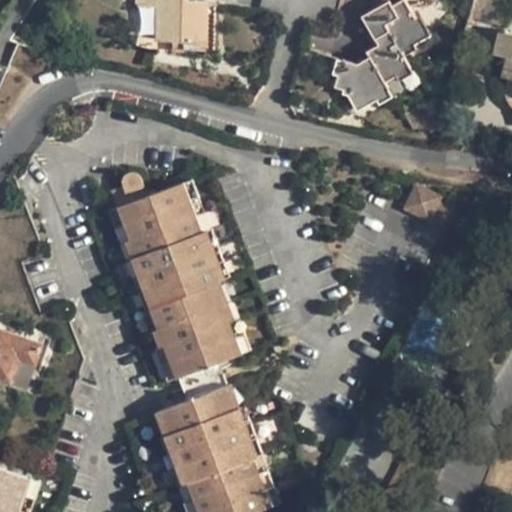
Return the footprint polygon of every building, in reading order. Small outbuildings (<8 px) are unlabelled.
[(156,38),(160,38),(176,39),(187,39),(208,40),(209,2),(209,0),(139,0),(139,3),(157,4),(156,36),(156,38)] [(347,88),(358,107),(392,89),(386,79),(411,66),(401,48),(431,32),(420,13),(415,15),(406,0),(399,0),(392,3),(391,0),(386,0),(363,14),(379,41),(367,48),(371,55),(358,62),(345,58),(336,84),(347,88)] [(500,20),(505,0),(475,0),(472,14),(500,20)] [(217,3),(209,2),(208,40),(187,39),(187,48),(216,49),(217,3)] [(511,99),(511,30),(499,28),(495,50),(507,55),(503,73),(510,75),(507,87),(510,98),(511,99)] [(156,38),(156,36),(139,35),(139,47),(160,47),(160,38),(156,38)] [(187,48),(187,39),(176,39),(176,47),(187,48)] [(261,511),(269,510),(264,493),(271,490),(266,475),(262,460),(265,458),(251,409),(246,409),(240,387),(232,390),(229,380),(225,365),(234,362),(230,345),(235,343),(230,326),(219,288),(228,286),(214,236),(209,238),(204,221),(198,205),(191,206),(186,189),(156,198),(151,182),(150,178),(147,175),(144,173),(140,173),(138,174),(133,176),(131,179),(130,183),(131,186),(131,189),(121,192),(126,208),(132,226),(126,227),(131,243),(136,260),(133,261),(148,311),(160,349),(165,365),(173,363),(178,379),(190,376),(198,401),(170,409),(177,432),(172,434),(188,483),(192,481),(197,497),(201,511),(261,511)] [(191,206),(198,205),(204,221),(213,219),(202,185),(186,189),(191,206)] [(417,188),(408,207),(428,216),(436,197),(417,188)] [(132,226),(126,208),(111,213),(122,246),(131,243),(126,227),(132,226)] [(219,235),(214,236),(228,286),(234,284),(219,235)] [(148,311),(133,261),(128,263),(143,312),(148,311)] [(230,345),(234,362),(250,357),(240,323),(230,326),(235,343),(230,345)] [(0,327),(0,377),(29,387),(43,342),(0,327)] [(165,365),(160,349),(152,351),(162,384),(178,379),(173,363),(165,365)] [(232,390),(240,387),(237,378),(229,380),(232,390)] [(257,407),(251,409),(265,458),(271,457),(257,407)] [(182,485),(188,483),(172,434),(166,436),(182,485)] [(0,511),(28,511),(20,509),(26,491),(18,488),(23,473),(0,466),(0,511)] [(266,475),(271,490),(264,493),(269,510),(285,505),(275,472),(266,475)] [(20,509),(28,511),(40,480),(23,473),(18,488),(26,491),(20,509)] [(201,511),(197,497),(188,499),(192,511),(201,511)]
